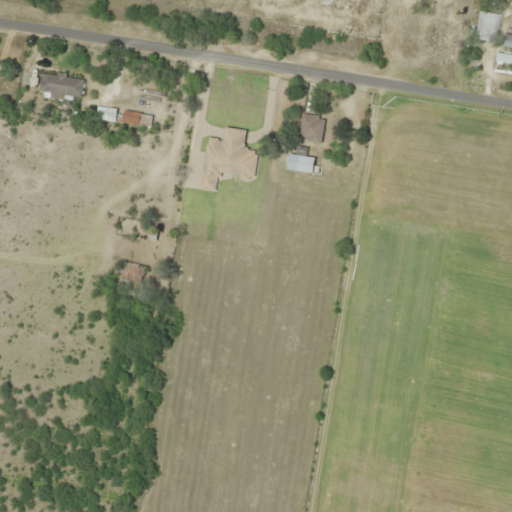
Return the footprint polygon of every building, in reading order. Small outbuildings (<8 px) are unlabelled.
[(494,42),(499,14),(480,10),(475,38),(494,42)] [(451,33),(436,32),(434,46),(449,47),(451,33)] [(39,91),(81,98),(84,79),(42,73),(39,91)] [(152,114),(119,111),(119,109),(98,107),(96,120),(151,125),(152,114)] [(320,144),(326,118),(302,113),(296,139),(320,144)] [(246,130),(225,127),(224,139),(207,137),(201,190),(217,192),(219,174),(254,178),(257,151),(244,149),(246,130)] [(288,171),(313,171),(313,156),(288,156),(288,171)] [(145,265),(122,262),(118,288),(142,291),(145,265)]
